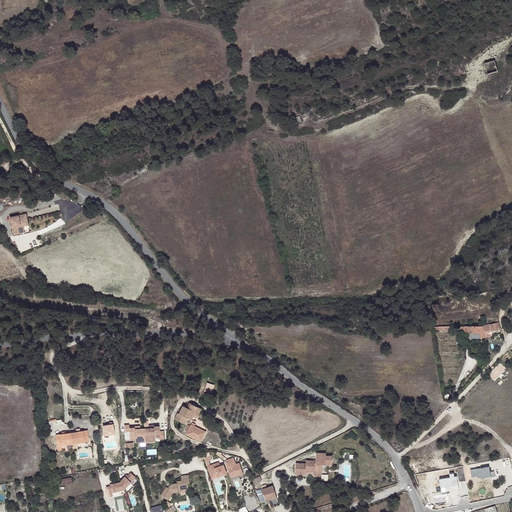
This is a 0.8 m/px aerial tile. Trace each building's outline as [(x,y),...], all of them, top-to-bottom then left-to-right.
[(10,216),(13,234),(23,232),(22,224),(28,223),(27,213),(10,216)] [(500,329),(498,322),(484,326),(486,337),(492,335),(491,331),(500,329)] [(472,337),(486,337),(484,326),(465,326),(465,331),(465,332),(472,332),(472,337)] [(206,389),(214,392),(217,384),(209,381),(206,389)] [(189,408),(186,407),(183,405),(179,414),(177,413),(174,419),(185,424),(188,418),(191,420),(193,416),(195,412),(199,414),(201,408),(191,403),(189,408)] [(194,426),(195,424),(192,422),(191,426),(188,424),(185,429),(188,431),(186,434),(201,441),(206,431),(194,426)] [(106,434),(117,433),(116,423),(105,424),(106,434)] [(134,425),(129,425),(129,438),(134,438),(134,439),(144,439),(144,428),(140,428),(134,428),(134,425)] [(148,428),(144,428),(144,439),(154,439),(154,438),(159,438),(159,425),(154,425),(154,428),(148,428)] [(72,432),(69,432),(70,435),(71,443),(85,441),(84,437),(81,438),(80,431),(76,432),(72,432)] [(70,435),(69,432),(65,433),(62,433),(55,434),(57,445),(71,443),(70,435)] [(326,452),(317,451),(317,460),(307,460),(307,462),(297,462),(297,473),(307,473),(307,471),(316,471),(316,475),(323,475),(323,463),(333,463),(333,454),(326,454),(326,452)] [(208,464),(215,461),(212,454),(206,457),(208,464)] [(233,457),(224,461),(230,478),(243,473),(239,463),(235,464),(233,457)] [(219,462),(207,466),(211,478),(226,473),(223,465),(220,466),(219,462)] [(471,468),(472,476),(479,475),(480,477),(495,475),(493,465),(471,468)] [(460,472),(460,480),(466,480),(465,466),(456,467),(457,472),(460,472)] [(126,474),(119,482),(123,489),(135,476),(130,472),(127,475),(126,474)] [(453,476),(440,478),(442,487),(461,484),(459,472),(453,473),(453,476)] [(177,483),(172,483),(169,488),(167,487),(166,486),(161,495),(168,499),(173,491),(178,491),(178,492),(184,491),(183,490),(188,489),(187,483),(189,483),(188,475),(181,476),(182,480),(177,481),(177,483)] [(119,482),(109,484),(109,485),(105,487),(107,493),(123,489),(119,482)] [(273,485),(262,489),(265,500),(276,496),(273,485)]
